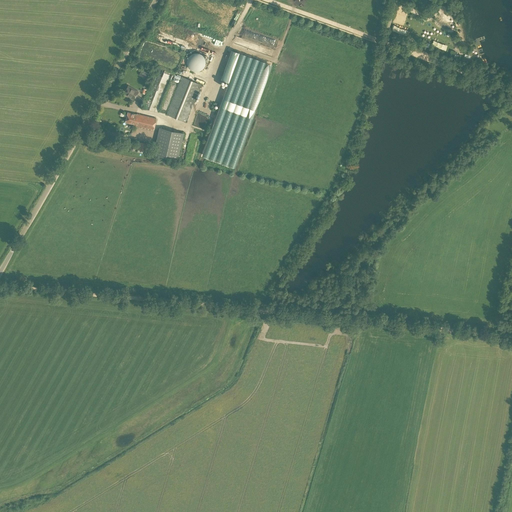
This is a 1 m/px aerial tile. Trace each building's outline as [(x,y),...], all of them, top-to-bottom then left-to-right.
[(232,31),(238,24),(235,22),(229,29),(232,31)] [(231,64),(235,65),(240,51),(236,49),(231,64)] [(187,59),(187,60),(187,62),(187,63),(187,65),(188,66),(189,68),(190,69),(192,70),(193,70),(195,70),(196,71),(198,70),(199,70),(201,69),(202,68),(203,67),(204,66),(205,64),(205,63),(205,61),(205,60),(205,58),(204,57),(203,55),(202,54),(201,53),(200,53),(198,52),(196,52),(195,52),(193,52),(192,53),(190,54),(189,55),(188,56),(187,57),(187,59)] [(186,122),(201,84),(181,76),(166,114),(186,122)] [(134,99),(138,91),(128,85),(123,93),(134,99)] [(229,107),(234,109),(237,101),(231,99),(229,107)] [(247,114),(250,105),(244,103),(241,112),(247,114)] [(137,114),(127,112),(125,122),(135,124),(134,125),(153,130),(156,118),(137,113),(137,114)] [(178,160),(184,133),(159,127),(153,154),(178,160)] [(195,156),(200,138),(195,136),(190,154),(195,156)] [(210,139),(204,153),(209,156),(215,141),(210,139)] [(75,152),(81,141),(78,140),(72,150),(75,152)]
